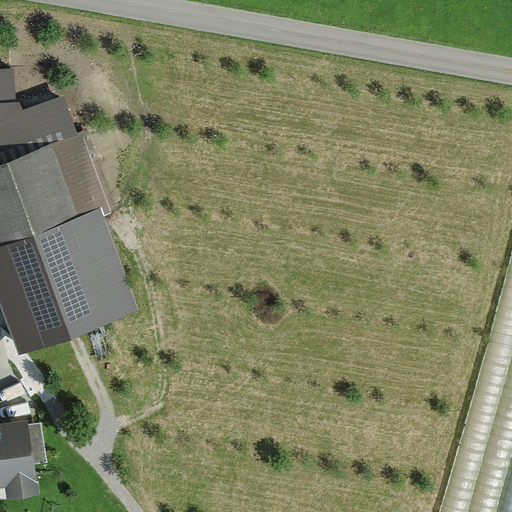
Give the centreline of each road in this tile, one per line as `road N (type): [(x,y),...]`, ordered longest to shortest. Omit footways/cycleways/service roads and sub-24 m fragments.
road 1 (unclassified): [(105,0),(511,73)]
road 2 (track): [(0,341),(88,440),(107,422),(83,332)]
